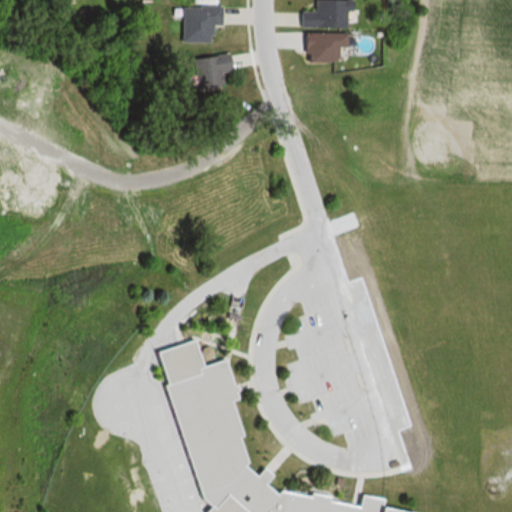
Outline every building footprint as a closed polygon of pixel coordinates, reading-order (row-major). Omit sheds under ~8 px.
[(337,26),(337,0),(305,0),(306,11),(292,11),(292,26),(337,26)] [(173,7),(173,40),(201,40),(201,24),(210,24),(210,7),(173,7)] [(296,32),(296,59),(324,59),(324,45),(336,45),(336,32),(296,32)] [(211,73),(222,71),(217,53),(185,62),(193,90),(214,84),(211,73)] [(148,354),(195,511),(206,511),(405,511),(404,506),(347,502),(263,495),(259,483),(260,479),(257,471),(239,477),(222,419),(224,391),(216,364),(199,362),(199,353),(189,352),(186,343),(148,354)]
